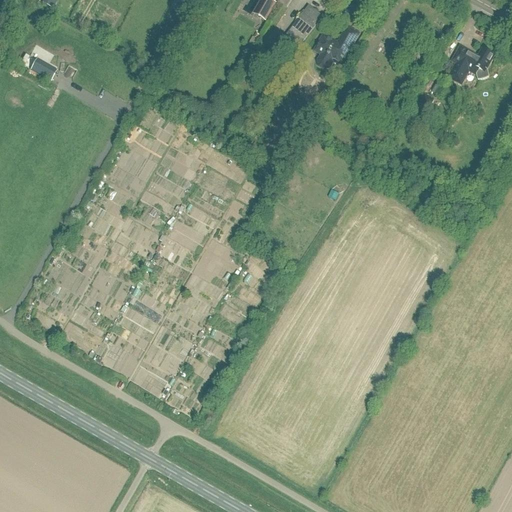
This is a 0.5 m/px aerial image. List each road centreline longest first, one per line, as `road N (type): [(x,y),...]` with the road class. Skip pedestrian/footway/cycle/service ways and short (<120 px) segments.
road 1 (unclassified): [(169,426),(0,321)]
road 2 (unclassified): [(321,511),(169,426)]
road 3 (secondary): [(149,459),(0,374)]
